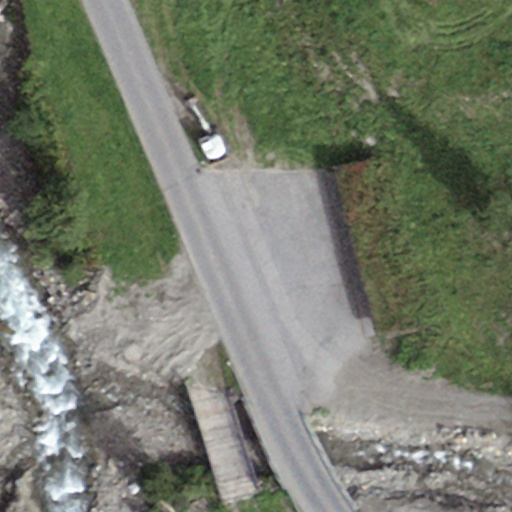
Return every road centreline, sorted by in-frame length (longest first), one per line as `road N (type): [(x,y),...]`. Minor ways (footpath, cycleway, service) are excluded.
road 1 (tertiary): [(105,0),(230,317),(328,511)]
road 2 (track): [(230,317),(385,393),(511,411)]
